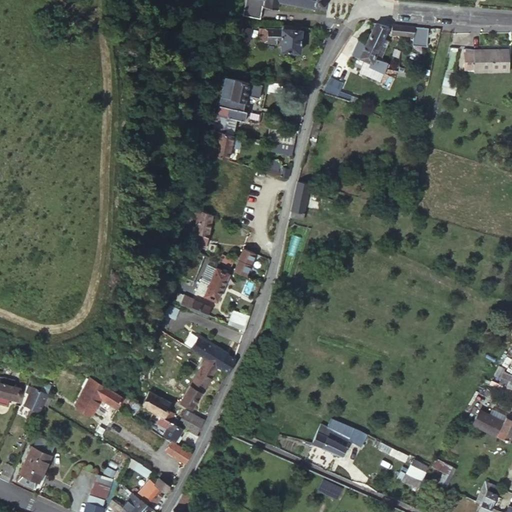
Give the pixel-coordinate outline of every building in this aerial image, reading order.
[(242,0),(240,17),(259,19),(260,9),(275,12),(276,7),(313,11),(313,8),(320,9),(321,0),(242,0)] [(397,25),(388,25),(389,40),(422,41),(422,26),(405,27),(397,25)] [(385,30),(374,26),(366,44),(376,49),(385,30)] [(289,30),(282,29),(282,33),(262,31),(261,42),(281,43),(280,54),(281,54),(297,55),(300,34),(289,33),(289,30)] [(348,38),(330,66),(338,71),(348,55),(370,63),(369,66),(384,70),(386,61),(380,60),(373,56),(376,49),(366,44),(348,38)] [(508,68),(509,47),(475,46),(475,47),(465,48),(464,66),(508,68)] [(443,90),(454,93),(461,71),(455,69),(460,49),(453,48),(443,90)] [(383,52),(376,49),(373,56),(380,60),(383,52)] [(218,79),(195,76),(194,82),(224,86),(214,132),(233,135),(237,120),(244,121),(246,111),(242,110),(245,95),(258,100),(262,86),(247,82),(218,79)] [(276,83),(269,83),(267,92),(282,94),(283,84),(276,83)] [(333,97),(342,101),(344,94),(335,91),(333,97)] [(316,144),(322,120),(313,119),(307,142),(316,144)] [(272,129),(269,140),(279,142),(293,143),(295,132),(272,129)] [(233,135),(214,132),(209,156),(227,161),(231,145),(238,147),(241,136),(233,135)] [(204,137),(198,136),(195,153),(201,154),(204,137)] [(293,143),(279,142),(278,148),(292,151),(293,143)] [(269,162),(267,174),(285,179),(287,172),(278,169),(279,164),(269,162)] [(310,181),(297,178),(290,207),(302,210),(310,181)] [(290,207),(288,217),(303,220),(305,211),(302,210),(290,207)] [(193,243),(205,246),(212,216),(199,213),(193,243)] [(243,249),(235,269),(246,274),(254,254),(243,249)] [(218,298),(229,272),(209,264),(205,273),(212,277),(208,285),(204,283),(201,291),(218,298)] [(170,271),(160,293),(169,297),(175,285),(185,289),(188,280),(178,275),(170,271)] [(191,307),(194,298),(183,295),(180,304),(191,307)] [(194,308),(211,315),(214,308),(197,300),(194,308)] [(228,322),(229,323),(243,329),(250,314),(232,308),(228,322)] [(216,361),(225,366),(230,369),(236,357),(198,337),(193,348),(202,354),(216,361)] [(194,406),(216,361),(202,354),(180,400),(194,406)] [(511,374),(505,371),(500,382),(511,388),(511,374)] [(19,402),(22,392),(18,390),(20,385),(8,381),(6,386),(0,383),(0,402),(9,406),(12,400),(19,402)] [(119,398),(87,382),(75,408),(92,416),(98,404),(100,401),(103,402),(114,407),(119,398)] [(43,386),(40,393),(47,397),(50,390),(43,386)] [(39,418),(42,411),(44,409),(49,398),(47,397),(40,393),(38,393),(33,390),(24,409),(31,412),(27,420),(36,425),(39,418)] [(171,420),(175,412),(168,408),(171,401),(149,390),(141,406),(156,413),(171,420)] [(55,401),(49,398),(44,409),(50,412),(55,401)] [(123,398),(119,406),(134,413),(138,405),(123,398)] [(478,407),(470,422),(508,441),(511,433),(511,416),(506,414),(503,419),(494,414),(486,410),(478,407)] [(184,411),(178,424),(182,426),(188,429),(196,433),(203,419),(184,411)] [(156,413),(153,420),(167,427),(171,420),(156,413)] [(327,429),(349,438),(358,442),(364,429),(355,424),(332,418),(327,429)] [(182,426),(178,424),(171,420),(167,427),(164,434),(175,441),(182,426)] [(95,433),(102,437),(106,429),(99,426),(95,433)] [(195,438),(196,433),(188,429),(186,433),(195,438)] [(325,435),(319,431),(313,444),(341,456),(349,438),(327,429),(325,435)] [(185,463),(191,452),(177,443),(174,446),(170,443),(164,452),(185,463)] [(51,455),(31,445),(19,470),(42,483),(46,475),(41,473),(51,455)] [(389,455),(406,461),(409,455),(392,448),(389,455)] [(427,460),(411,452),(395,488),(412,495),(427,460)] [(143,464),(130,457),(126,466),(139,472),(143,464)] [(444,475),(439,486),(448,490),(457,469),(448,465),(436,460),(432,469),(444,475)] [(0,478),(8,482),(16,467),(6,461),(0,474),(0,478)] [(139,472),(149,477),(152,468),(143,464),(139,472)] [(82,511),(97,511),(108,479),(94,475),(82,511)] [(141,498),(152,506),(168,485),(158,477),(154,483),(149,491),(147,490),(141,498)] [(489,511),(501,486),(485,479),(475,502),(480,503),(478,507),(489,511)] [(137,496),(141,498),(147,490),(149,491),(154,483),(149,480),(137,496)] [(111,500),(115,503),(123,485),(119,482),(111,500)] [(133,492),(121,507),(127,511),(129,511),(141,498),(137,496),(133,492)] [(129,511),(146,511),(152,506),(141,498),(129,511)] [(111,500),(108,507),(115,511),(119,506),(115,503),(111,500)]
